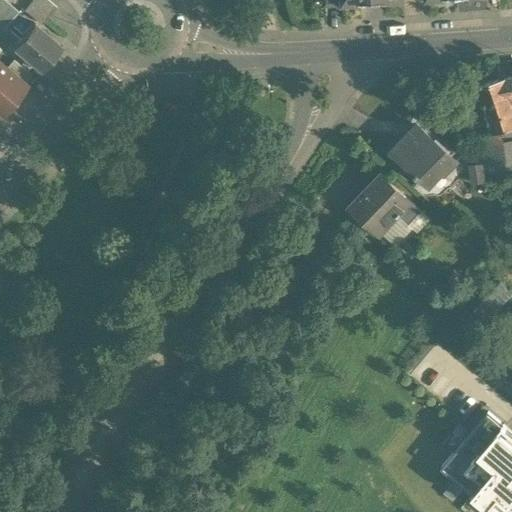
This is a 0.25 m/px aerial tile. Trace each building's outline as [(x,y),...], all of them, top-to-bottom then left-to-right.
[(17,13),(2,0),(0,0),(0,29),(2,31),(17,13)] [(55,8),(45,0),(33,0),(24,11),(41,26),(55,8)] [(61,48),(34,24),(13,49),(41,72),(61,48)] [(31,76),(13,61),(6,69),(24,85),(31,76)] [(6,69),(0,64),(0,113),(1,114),(25,86),(24,85),(6,69)] [(505,80),(477,85),(480,104),(483,105),(492,134),(511,128),(511,111),(509,102),(508,98),(505,80)] [(511,128),(492,134),(477,138),(483,155),(483,163),(485,182),(511,178),(511,128)] [(455,161),(420,129),(396,155),(416,173),(415,175),(417,177),(418,175),(429,185),(440,173),(442,175),(455,161)] [(477,138),(468,140),(474,161),(483,155),(477,138)] [(466,166),(467,186),(485,182),(483,163),(466,166)] [(419,211),(379,173),(347,207),(363,222),(365,219),(380,233),(389,224),(388,223),(395,216),(405,226),(419,211)] [(511,511),(511,433),(487,413),(440,468),(492,511),(511,511)]
